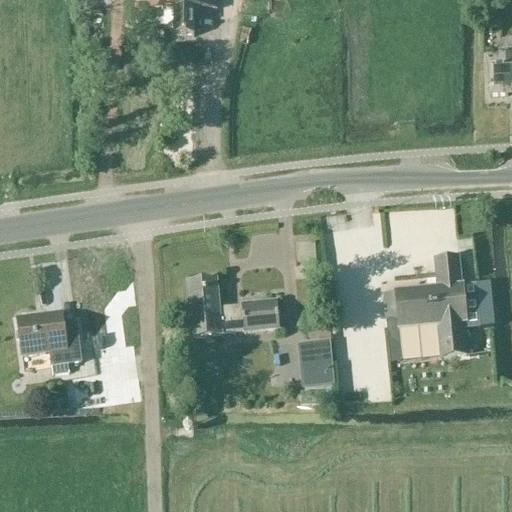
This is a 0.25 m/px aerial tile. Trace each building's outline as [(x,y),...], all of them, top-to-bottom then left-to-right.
[(174,39),(194,39),(194,13),(217,14),(217,0),(149,0),(150,13),(174,13),(174,39)] [(490,100),(511,98),(511,52),(504,53),(505,69),(488,70),(490,100)] [(434,263),(436,289),(436,291),(395,295),(395,296),(383,297),(386,324),(397,323),(398,333),(437,330),(440,363),(467,360),(464,327),(467,327),(463,288),(462,289),(459,260),(434,263)] [(222,339),(222,336),(219,312),(216,284),(187,286),(192,341),(222,339)] [(241,310),(219,312),(222,336),(244,334),(244,336),(280,333),(277,304),(241,308),(241,310)] [(63,329),(62,316),(33,320),(34,324),(17,326),(22,360),(49,357),(51,370),(81,366),(76,327),(63,329)] [(330,344),(302,347),(306,389),(334,387),(330,344)]
